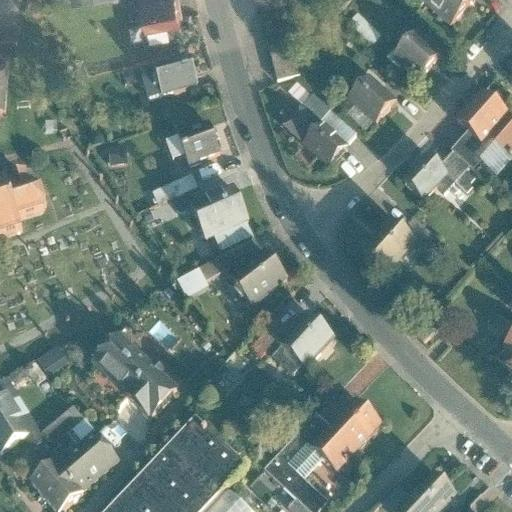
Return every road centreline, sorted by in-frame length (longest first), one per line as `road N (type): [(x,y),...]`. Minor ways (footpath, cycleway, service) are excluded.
road 1 (residential): [(301,235),(390,343),(509,456)]
road 2 (residential): [(301,235),(373,179),(511,41)]
road 3 (residential): [(219,0),(259,145),(301,235)]
